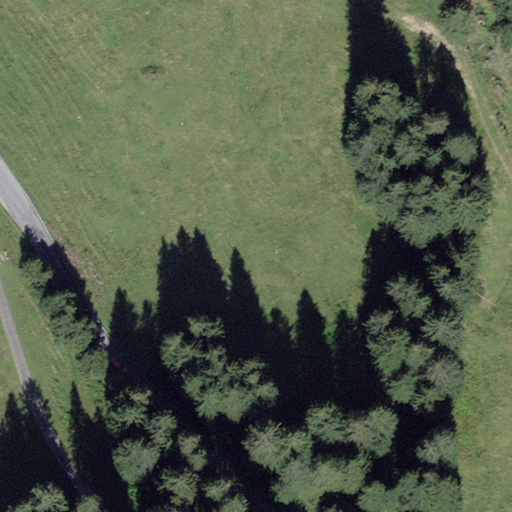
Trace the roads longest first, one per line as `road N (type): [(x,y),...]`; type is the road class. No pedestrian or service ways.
road 1 (unclassified): [(258,511),(107,362),(0,184)]
road 2 (track): [(0,302),(38,430),(104,511)]
